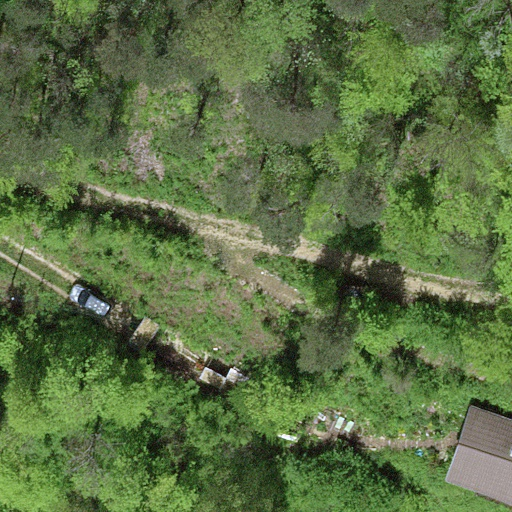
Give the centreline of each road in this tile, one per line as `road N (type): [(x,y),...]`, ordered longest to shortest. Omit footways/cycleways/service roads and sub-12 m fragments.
road 1 (track): [(0,166),(394,279),(511,299)]
road 2 (track): [(0,243),(234,395),(371,452)]
